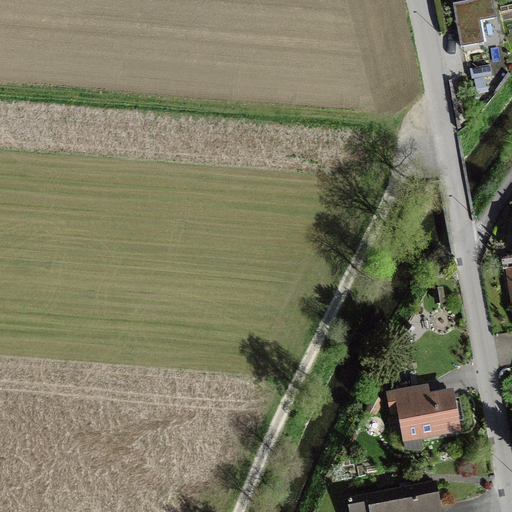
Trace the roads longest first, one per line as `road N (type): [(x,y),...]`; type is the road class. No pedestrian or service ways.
road 1 (track): [(236,511),(327,311),(441,104)]
road 2 (residential): [(511,499),(467,246)]
road 3 (residential): [(467,246),(417,0)]
